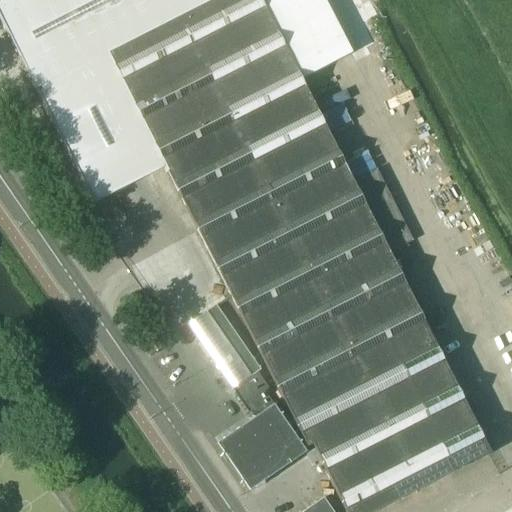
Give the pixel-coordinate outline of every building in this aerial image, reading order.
[(1,0),(0,1),(0,22),(92,205),(164,169),(229,297),(290,417),(306,449),(311,447),(332,488),(344,511),(375,511),(487,455),(489,454),(387,253),(411,241),(375,170),(351,182),(258,0),(1,0)] [(215,306),(205,313),(249,377),(231,390),(248,414),(261,416),(269,418),(277,413),(263,393),(267,390),(256,374),(259,371),(215,306)] [(186,326),(231,390),(249,377),(205,313),(186,326)] [(213,445),(248,494),(305,454),(270,404),(213,445)] [(330,511),(322,499),(303,511),(330,511)]
